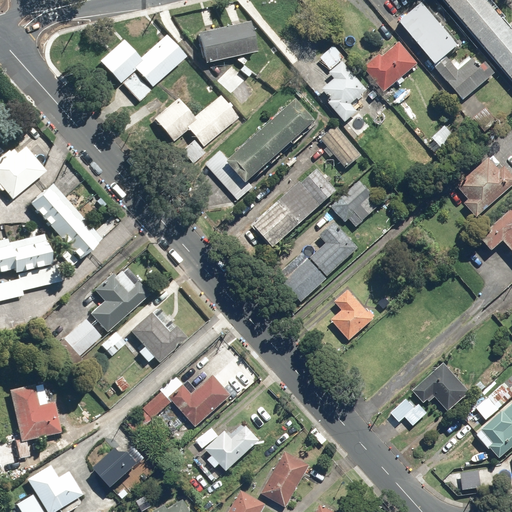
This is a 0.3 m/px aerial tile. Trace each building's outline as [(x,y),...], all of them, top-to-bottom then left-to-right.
[(424,0),(401,20),(438,63),(461,44),(424,0)] [(511,25),(491,0),(448,0),(511,75),(511,25)] [(199,32),(205,62),(258,51),(251,21),(199,32)] [(154,89),(152,87),(187,56),(166,32),(138,56),(123,39),(100,60),(138,103),(154,89)] [(401,41),(386,55),(383,51),(365,66),(386,91),(419,62),(401,41)] [(332,69),(346,57),(335,45),(321,57),(332,69)] [(451,57),(438,68),(464,99),(498,72),(488,60),(482,65),(472,54),(458,65),(451,57)] [(345,60),(331,72),(336,77),(324,87),(332,96),(327,101),(345,122),(359,111),(358,110),(363,105),(358,99),(370,89),(345,60)] [(177,96),(154,117),(174,141),(188,128),(203,146),(239,115),(220,94),(195,116),(177,96)] [(301,98),(231,159),(223,149),(207,163),(239,200),(255,186),(250,181),(320,119),(301,98)] [(360,111),(348,122),(360,135),(372,125),(360,111)] [(364,154),(337,124),(320,138),(347,169),(364,154)] [(206,152),(194,139),(181,150),(193,163),(206,152)] [(16,153),(12,148),(0,157),(0,184),(12,198),(45,171),(25,146),(16,153)] [(465,202),(477,217),(511,185),(511,173),(504,165),(501,168),(486,152),(457,177),(473,195),(465,202)] [(320,168),(255,225),(275,247),(339,190),(320,168)] [(362,179),(331,206),(346,222),(350,219),(358,227),(383,204),(362,179)] [(54,182),(31,201),(79,259),(102,240),(54,182)] [(511,208),(480,236),(494,251),(506,241),(511,247),(511,208)] [(320,234),(327,243),(311,257),(328,275),(328,276),(361,246),(336,220),(320,234)] [(0,275),(54,263),(47,233),(9,242),(8,238),(3,239),(1,229),(0,228),(0,275)] [(78,260),(67,247),(60,253),(70,266),(78,260)] [(311,257),(306,263),(301,257),(280,277),(303,302),(330,277),(328,276),(328,275),(311,257)] [(54,264),(18,273),(19,278),(22,291),(59,282),(54,264)] [(115,275),(113,272),(93,289),(103,301),(89,313),(106,332),(149,293),(137,280),(134,283),(122,269),(115,275)] [(19,278),(0,282),(0,301),(23,295),(22,291),(19,278)] [(372,309),(370,311),(351,289),(336,303),(343,310),(333,319),(351,339),(377,315),(372,309)] [(153,357),(159,363),(188,337),(158,305),(129,331),(144,346),(138,351),(148,362),(153,357)] [(85,318),(63,338),(78,355),(100,335),(85,318)] [(126,341),(120,334),(104,349),(110,356),(126,341)] [(435,395),(449,413),(472,394),(445,360),(413,387),(426,402),(435,395)] [(123,374),(114,380),(122,391),(131,385),(123,374)] [(178,375),(162,389),(197,428),(233,395),(214,374),(194,392),(178,375)] [(511,376),(488,396),(499,409),(511,398),(511,376)] [(46,403),(42,383),(9,391),(21,441),(62,432),(54,401),(46,403)] [(172,402),(162,390),(143,407),(154,419),(172,402)] [(416,407),(408,398),(389,413),(398,424),(404,419),(411,428),(429,414),(420,403),(416,407)] [(511,403),(477,432),(499,459),(511,447),(511,403)] [(154,419),(145,410),(130,424),(138,433),(154,419)] [(207,448),(214,455),(209,459),(217,468),(222,464),(228,470),(261,438),(248,424),(234,438),(226,430),(207,448)] [(18,445),(17,439),(0,442),(0,480),(2,480),(1,475),(24,469),(21,458),(31,456),(28,443),(18,445)] [(131,450),(122,450),(119,447),(96,466),(113,486),(141,462),(131,450)] [(286,451),(262,493),(287,507),(311,465),(286,451)] [(50,464),(26,478),(46,511),(53,511),(83,495),(69,471),(58,477),(50,464)] [(481,470),(462,472),(464,490),(482,489),(481,470)] [(243,489),(229,511),(260,511),(266,503),(243,489)] [(146,493),(135,499),(141,511),(153,507),(146,493)] [(43,511),(33,494),(16,503),(21,511),(43,511)] [(190,511),(184,501),(165,511),(163,509),(158,511),(190,511)] [(338,511),(320,503),(316,511),(338,511)]
